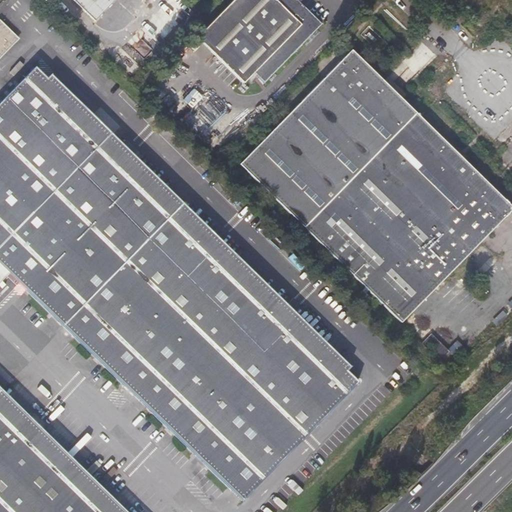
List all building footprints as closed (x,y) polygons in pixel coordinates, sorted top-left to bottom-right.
[(75,0),(101,26),(126,0),(75,0)] [(233,0),(198,36),(244,82),(255,72),(265,81),(322,23),(298,0),(233,0)] [(3,21),(0,24),(0,57),(20,37),(3,21)] [(239,162),(305,226),(401,323),(511,212),(511,208),(416,114),(351,49),(239,162)] [(0,103),(0,261),(11,272),(241,498),(354,384),(33,70),(0,103)] [(0,283),(11,272),(0,261),(0,283)] [(121,511),(0,391),(0,511),(121,511)]
